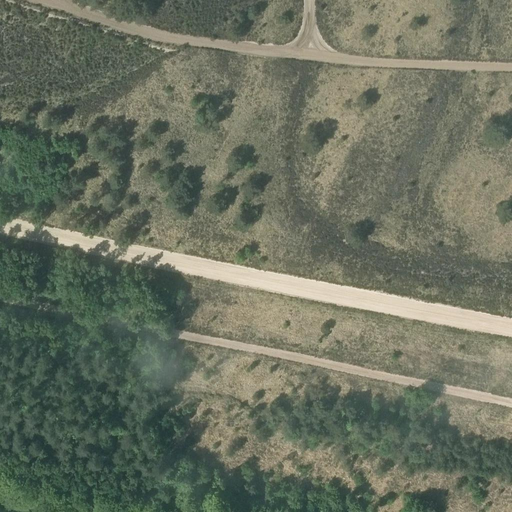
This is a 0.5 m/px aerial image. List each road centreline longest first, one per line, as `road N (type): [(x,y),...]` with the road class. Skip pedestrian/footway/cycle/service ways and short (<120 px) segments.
road 1 (track): [(511,328),(0,222)]
road 2 (unclassified): [(202,511),(0,467)]
